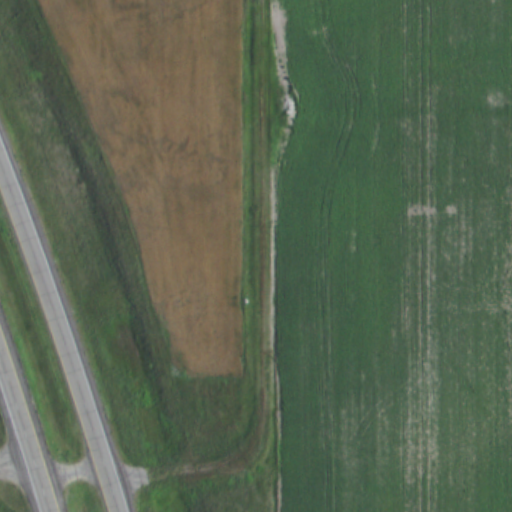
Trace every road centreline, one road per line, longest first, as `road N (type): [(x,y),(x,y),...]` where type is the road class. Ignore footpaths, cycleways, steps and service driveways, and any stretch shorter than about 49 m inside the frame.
road 1 (track): [(104,469),(193,471),(227,458),(254,434),(271,0)]
road 2 (trunk): [(115,511),(0,171)]
road 3 (trunk): [(0,361),(48,511)]
